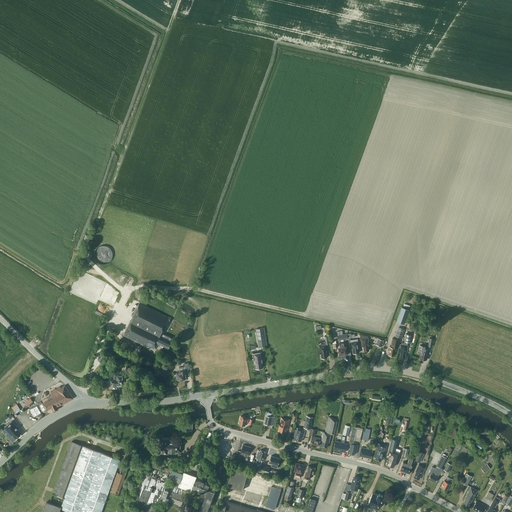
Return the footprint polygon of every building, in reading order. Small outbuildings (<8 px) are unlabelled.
[(103,252),(104,256),(98,258),(99,262),(112,258),(109,249),(106,250),(106,251),(103,252)] [(163,346),(168,348),(171,342),(170,341),(171,338),(163,334),(171,318),(140,302),(123,335),(154,351),(157,344),(163,347),(163,346)] [(404,325),(409,311),(401,308),(396,322),(404,325)] [(267,346),(264,328),(256,329),(258,347),(267,346)] [(343,334),(342,330),(337,331),(337,335),(338,340),(348,339),(347,334),(343,334)] [(369,345),(368,337),(368,336),(361,334),(363,347),(364,347),(364,351),(365,351),(366,351),(367,351),(368,350),(369,350),(368,345),(369,345)] [(408,346),(407,345),(408,343),(411,343),(412,335),(406,334),(404,342),(402,342),(401,345),(401,344),(400,352),(401,352),(400,356),(405,357),(406,352),(407,352),(408,346)] [(397,348),(398,343),(399,339),(392,338),(391,347),(390,347),(389,355),(394,355),(395,351),(396,351),(396,348),(397,348)] [(359,352),(358,348),(359,347),(358,341),(357,339),(351,340),(352,349),(353,349),(353,353),(359,352)] [(348,354),(347,347),(346,347),(345,342),(339,343),(340,348),(338,348),(339,355),(348,354)] [(428,352),(428,349),(425,348),(425,346),(420,345),(419,351),(421,351),(420,359),(421,359),(423,360),(423,359),(426,360),(428,352)] [(255,364),(255,368),(263,367),(263,362),(263,361),(261,352),(253,353),(254,364),(255,364)] [(184,363),(185,366),(179,367),(180,372),(176,372),(177,380),(187,378),(186,370),(190,369),(189,362),(184,363)] [(120,385),(121,384),(123,376),(117,375),(119,367),(114,366),(112,378),(110,377),(109,382),(110,383),(113,384),(117,385),(117,384),(120,385)] [(47,397),(48,400),(43,403),(46,410),(52,407),(54,411),(58,409),(57,407),(73,398),(65,385),(61,388),(60,386),(50,392),(52,395),(47,397)] [(28,406),(34,401),(31,397),(25,402),(28,406)] [(16,403),(12,407),(16,413),(21,409),(16,403)] [(271,413),(270,416),(266,415),(265,424),(270,425),(273,426),(276,414),(271,413)] [(246,422),(247,423),(248,418),(245,418),(246,417),(241,415),(239,424),(245,426),(246,422)] [(313,417),(306,416),(303,428),(310,429),(313,417)] [(279,431),(278,435),(284,437),(285,434),(286,434),(287,431),(286,431),(287,429),(290,420),(287,419),(284,418),(281,417),(280,425),(278,431),(279,431)] [(331,434),(334,434),(338,419),(328,417),(325,432),(324,432),(322,440),(322,441),(321,446),(327,448),(328,442),(329,442),(331,434)] [(13,435),(16,438),(22,433),(18,429),(18,428),(12,421),(5,428),(12,436),(13,435)] [(350,443),(348,450),(349,451),(349,453),(354,454),(355,447),(356,448),(357,443),(354,442),(355,439),(360,440),(363,428),(358,426),(357,431),(352,429),(349,443),(350,443)] [(302,437),(303,437),(305,431),(305,430),(296,427),(296,429),(294,436),(293,439),(301,441),(302,437)] [(367,432),(364,431),(362,439),(368,441),(370,432),(367,432)] [(321,438),(316,437),(312,436),(310,444),(319,446),(321,438)] [(162,442),(160,442),(159,443),(159,447),(162,448),(162,453),(169,453),(169,451),(181,452),(181,441),(169,440),(169,438),(162,438),(162,442)] [(222,439),(220,447),(223,448),(221,453),(224,454),(228,441),(227,441),(227,440),(222,439)] [(335,441),(333,449),(345,452),(347,444),(344,443),(344,440),(342,439),(341,442),(335,441)] [(397,458),(398,458),(399,454),(395,452),(398,440),(392,439),(389,450),(388,455),(390,455),(387,464),(394,466),(397,458)] [(101,511),(120,459),(71,441),(52,493),(64,498),(61,508),(70,511),(101,511)] [(228,441),(224,454),(227,455),(229,450),(232,451),(234,442),(229,441),(229,442),(228,441)] [(387,446),(378,443),(374,457),(375,458),(375,459),(381,461),(382,455),(383,455),(384,452),(385,453),(387,446)] [(244,456),(248,457),(251,447),(243,445),(241,452),(245,453),(244,456)] [(359,455),(371,458),(373,450),(361,447),(359,455)] [(266,451),(260,450),(260,451),(258,451),(256,459),(257,459),(256,462),(261,464),(262,460),(264,461),(265,457),(264,457),(266,451)] [(424,453),(419,451),(417,454),(418,454),(415,460),(420,462),(424,453)] [(435,482),(439,474),(442,468),(441,468),(447,457),(442,455),(432,474),(431,473),(428,478),(435,482)] [(278,465),(280,458),(271,456),(269,462),(272,463),(271,466),(277,468),(278,465)] [(403,462),(400,470),(409,473),(412,465),(414,459),(409,457),(407,463),(403,462)] [(304,465),(296,463),(294,471),(296,471),(295,476),(300,477),(302,473),(304,465)] [(450,469),(452,465),(448,463),(444,470),(447,471),(448,468),(450,469)] [(421,475),(422,475),(425,468),(419,465),(416,471),(416,472),(414,477),(419,479),(421,475)] [(128,468),(122,466),(119,473),(117,472),(110,492),(118,495),(128,468)] [(242,490),(248,470),(234,466),(233,466),(227,485),(242,490)] [(265,466),(264,472),(273,475),(275,471),(269,469),(270,468),(265,466)] [(314,473),(315,468),(308,466),(307,471),(306,474),(305,474),(304,478),(309,479),(310,475),(313,476),(313,475),(314,475),(314,473)] [(159,476),(157,486),(163,487),(163,484),(165,485),(169,468),(166,467),(165,469),(161,468),(159,476)] [(181,485),(207,493),(200,511),(208,511),(217,486),(197,479),(198,475),(185,471),(184,472),(173,469),(170,478),(182,482),(181,485)] [(160,494),(159,488),(154,486),(154,484),(156,484),(157,481),(157,477),(155,476),(155,473),(152,479),(145,480),(141,488),(138,487),(139,495),(137,498),(141,500),(148,503),(146,507),(146,510),(149,511),(158,510),(158,507),(153,504),(157,494),(160,494)] [(472,476),(466,474),(462,483),(467,486),(472,476)] [(350,488),(358,490),(360,480),(359,479),(359,478),(355,476),(354,478),(353,478),(350,488)] [(450,483),(453,479),(448,477),(446,481),(444,480),(441,487),(447,490),(450,483)] [(168,482),(164,494),(165,495),(164,498),(180,504),(184,494),(169,488),(171,483),(168,482)] [(294,487),(288,485),(284,497),(290,499),(294,487)] [(471,501),(471,502),(478,490),(471,487),(465,498),(466,499),(463,503),(468,506),(471,501)] [(271,489),(266,506),(275,509),(280,492),(271,489)] [(385,502),(382,500),(383,497),(383,495),(379,494),(377,495),(372,492),(367,505),(378,509),(380,506),(382,507),(385,502)] [(494,494),(489,492),(486,497),(491,500),(494,494)] [(494,509),(497,503),(498,504),(501,499),(496,496),(486,511),(495,511),(497,511),(494,509)] [(312,511),(316,500),(311,498),(305,511),(312,511)] [(265,511),(257,509),(256,510),(228,501),(224,511),(222,511),(218,511),(217,511),(265,511)] [(472,508),(479,511),(483,511),(487,507),(476,501),(472,508)]
